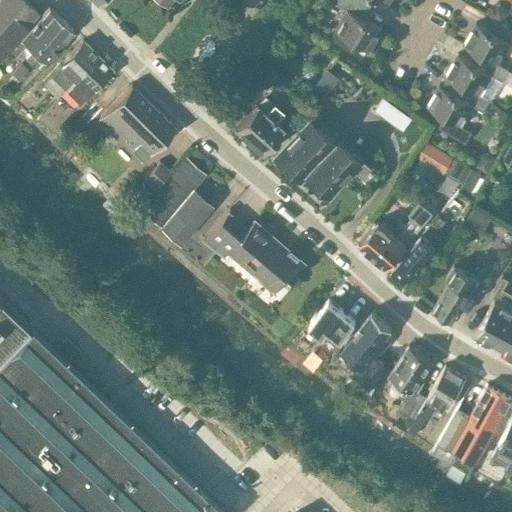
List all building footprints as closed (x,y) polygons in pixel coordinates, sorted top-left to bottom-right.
[(0,0),(0,47),(37,8),(27,0),(0,0)] [(330,37),(353,51),(358,42),(369,49),(381,28),(363,17),(369,6),(362,2),(362,3),(357,0),(332,0),(347,8),(330,37)] [(26,41),(32,46),(60,16),(48,4),(9,47),(15,53),(26,41)] [(23,54),(29,60),(37,52),(44,58),(73,28),(60,16),(32,46),(23,54)] [(497,62),(498,62),(509,42),(511,43),(511,28),(501,22),(495,32),(476,21),(463,42),(482,54),(482,53),(497,62)] [(41,80),(55,94),(85,65),(86,66),(98,54),(82,38),(41,80)] [(479,93),(490,99),(508,68),(498,62),(497,62),(482,53),(482,54),(476,63),(457,52),(445,74),(464,85),(464,84),(479,93)] [(55,94),(69,108),(111,66),(98,54),(86,66),(85,65),(55,94)] [(1,82),(14,93),(30,75),(25,70),(29,66),(21,59),(1,82)] [(96,117),(140,160),(174,125),(131,82),(96,117)] [(437,125),(454,135),(473,104),(483,110),(490,99),(479,93),(464,84),(464,85),(458,94),(439,83),(427,105),(443,114),(437,125)] [(234,128),(261,152),(284,127),(272,117),(280,108),(272,101),(264,110),(256,102),(234,128)] [(298,179),(303,174),(302,173),(332,139),(308,118),(273,157),(276,160),(276,163),(281,168),(285,168),(298,179)] [(324,192),(327,195),(354,165),(355,167),(362,159),(353,151),(351,153),(334,137),(332,139),(302,173),(303,174),(315,185),(315,188),(320,193),(324,192)] [(141,205),(179,239),(211,202),(192,185),(204,171),(204,170),(211,161),(193,146),(141,205)] [(142,176),(153,186),(169,170),(158,159),(142,176)] [(372,255),(386,267),(431,212),(418,201),(408,214),(411,216),(395,234),(392,231),(372,255)] [(262,275),(275,287),(285,276),(288,278),(303,262),(253,218),(246,226),(226,209),(203,236),(223,254),(227,250),(259,278),(262,275)] [(378,220),(358,243),(372,255),(392,231),(378,220)] [(397,276),(402,280),(405,280),(436,243),(422,231),(391,268),(397,273),(397,276)] [(432,308),(451,319),(477,277),(467,271),(470,266),(461,261),(458,265),(454,263),(446,277),(450,279),(432,308)] [(0,357),(29,327),(26,324),(27,322),(0,296),(0,357)] [(475,333),(497,345),(511,318),(511,306),(494,297),(475,333)] [(327,327),(340,338),(355,319),(328,299),(309,324),(322,334),(327,327)] [(354,333),(341,348),(362,364),(354,374),(369,386),(386,366),(375,357),(388,341),(383,337),(391,327),(371,311),(354,333)] [(511,318),(497,345),(511,353),(511,318)] [(0,511),(221,511),(224,510),(31,325),(29,327),(0,357),(0,511)] [(57,345),(71,358),(80,349),(66,336),(57,345)] [(409,386),(411,387),(413,385),(431,359),(409,343),(389,372),(409,386)] [(418,409),(426,414),(435,399),(447,407),(466,375),(445,363),(418,409)] [(439,436),(474,457),(510,397),(487,383),(469,413),(457,406),(439,436)] [(411,387),(409,386),(398,407),(413,417),(426,394),(413,385),(411,387)] [(426,414),(418,409),(406,429),(415,434),(426,414)] [(511,416),(497,442),(511,450),(509,455),(511,456),(511,416)]
